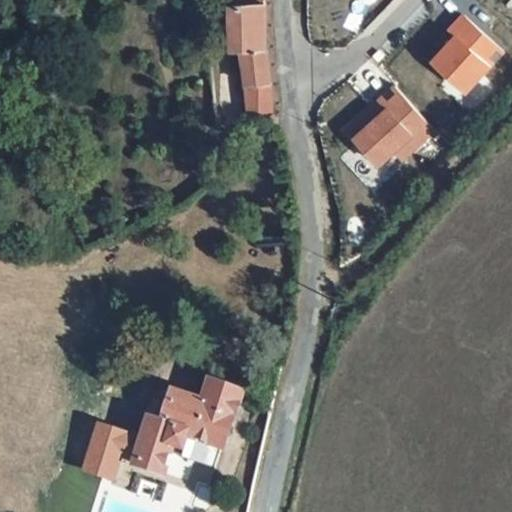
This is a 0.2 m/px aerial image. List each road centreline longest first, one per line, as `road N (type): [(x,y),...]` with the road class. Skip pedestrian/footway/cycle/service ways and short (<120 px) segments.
road 1 (unclassified): [(296,88),(313,267),(268,511)]
road 2 (track): [(511,117),(336,291),(310,301)]
road 3 (residential): [(296,88),(338,70),(407,0)]
